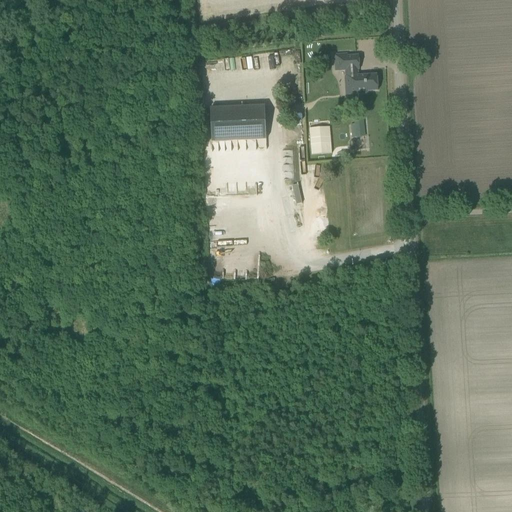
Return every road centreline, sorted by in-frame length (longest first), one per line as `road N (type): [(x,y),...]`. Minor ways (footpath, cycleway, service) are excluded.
road 1 (unclassified): [(424,511),(394,0)]
road 2 (track): [(117,511),(0,439)]
